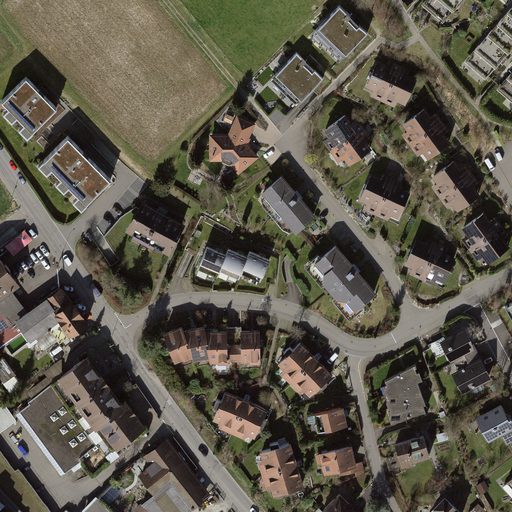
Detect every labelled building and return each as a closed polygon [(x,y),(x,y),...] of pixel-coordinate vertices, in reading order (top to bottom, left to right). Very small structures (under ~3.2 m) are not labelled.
[(466,0),(431,0),(425,7),(445,24),(466,0)] [(368,33),(340,5),(315,31),(328,44),(326,46),(340,61),(368,33)] [(511,5),(464,61),(485,79),(498,64),(511,49),(511,47),(511,5)] [(324,78),(297,52),(272,78),(299,104),(324,78)] [(389,68),(376,63),(365,88),(406,106),(417,81),(405,75),(389,68)] [(511,73),(498,90),(511,101),(511,73)] [(55,104),(25,74),(0,98),(31,129),(55,104)] [(433,118),(425,107),(401,124),(406,131),(401,135),(417,156),(422,152),(428,159),(451,142),(443,131),(433,118)] [(258,122),(237,116),(230,134),(211,134),(212,162),(225,162),(233,167),(240,176),(261,158),(253,142),(258,122)] [(372,155),(348,116),(322,131),(330,145),(338,157),(346,170),(372,155)] [(67,134),(44,157),(86,200),(109,177),(67,134)] [(463,170),(455,159),(432,176),(437,182),(431,186),(447,208),(452,204),(457,211),(480,194),(474,185),(463,170)] [(319,217),(284,175),(263,192),(299,234),(319,217)] [(411,194),(372,177),(359,205),(369,210),(388,218),(398,223),(411,194)] [(187,225),(143,205),(128,236),(172,257),(187,225)] [(493,223),(484,211),(462,227),(467,235),(462,239),(477,260),(483,256),(488,264),(511,247),(503,236),(493,223)] [(26,228),(5,246),(13,255),(34,238),(26,228)] [(455,260),(417,242),(404,269),(417,275),(430,281),(441,287),(455,260)] [(382,299),(339,247),(312,268),(356,321),(382,299)] [(216,276),(224,257),(205,249),(195,272),(214,281),(216,276)] [(236,278),(245,259),(227,251),(224,257),(216,276),(234,284),(236,278)] [(268,262),(247,252),(245,259),(236,278),(257,287),(268,262)] [(0,259),(0,303),(13,294),(21,288),(0,259)] [(62,324),(74,340),(92,328),(65,292),(48,305),(62,324)] [(0,350),(24,333),(19,326),(31,317),(13,294),(0,303),(0,350)] [(62,324),(48,305),(31,317),(19,326),(24,333),(33,345),(62,324)] [(193,366),(186,333),(183,327),(160,337),(174,368),(193,366)] [(208,365),(208,334),(207,329),(186,333),(193,366),(208,365)] [(476,351),(465,332),(444,343),(454,363),(476,351)] [(240,349),(232,349),(232,365),(258,365),(258,333),(241,333),(240,349)] [(208,365),(232,365),(232,349),(226,349),(226,334),(208,334),(208,365)] [(335,377),(305,345),(283,365),(313,398),(335,377)] [(102,426),(130,406),(94,356),(66,377),(102,426)] [(482,362),(458,377),(469,396),(494,382),(482,362)] [(387,400),(421,389),(424,388),(416,368),(381,385),(387,400)] [(0,376),(0,378),(7,388),(18,380),(10,369),(0,376)] [(22,411),(67,471),(98,448),(54,388),(22,411)] [(247,398),(226,388),(212,418),(220,421),(218,426),(245,438),(247,433),(254,436),(267,407),(247,398)] [(422,403),(425,402),(421,389),(387,400),(384,401),(389,414),(422,403)] [(387,426),(426,414),(422,403),(389,414),(384,415),(387,426)] [(5,406),(0,409),(0,433),(17,421),(5,406)] [(148,431),(130,406),(102,426),(120,451),(148,431)] [(511,427),(511,425),(502,406),(478,419),(490,440),(511,427)] [(350,427),(346,409),(316,415),(320,433),(350,427)] [(398,446),(403,466),(432,458),(427,438),(398,446)] [(291,441),(261,450),(263,459),(258,460),(267,487),(271,486),(274,494),(305,484),(298,462),(291,441)] [(192,505),(203,497),(163,444),(148,455),(155,465),(142,475),(156,493),(167,485),(186,510),(192,505)] [(356,445),(323,453),(328,476),(361,468),(356,445)] [(35,511),(50,511),(19,468),(15,471),(10,464),(4,468),(35,511)] [(186,510),(167,485),(156,493),(142,503),(152,511),(189,511),(192,505),(186,510)] [(358,511),(360,510),(344,493),(327,509),(329,511),(358,511)] [(112,511),(98,498),(84,511),(112,511)] [(463,511),(450,498),(436,511),(463,511)]
